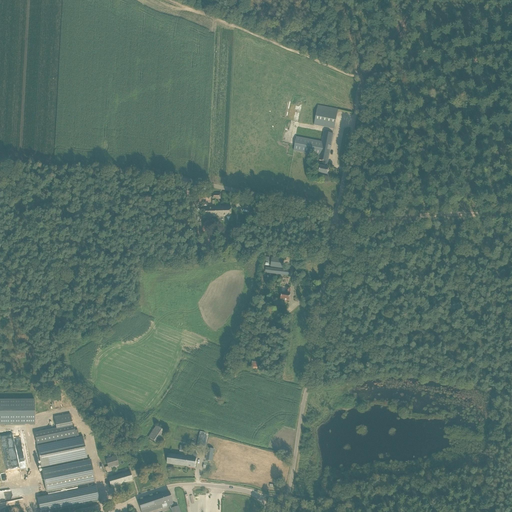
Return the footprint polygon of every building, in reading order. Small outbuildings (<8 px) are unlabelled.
[(334,129),(338,109),(318,105),(314,125),(334,129)] [(328,162),(333,134),(324,132),(322,142),(296,137),(294,151),(319,156),(318,160),(323,161),(322,167),(320,166),(319,173),(327,174),(328,168),(326,167),(327,162),(328,162)] [(203,218),(231,217),(230,207),(202,207),(202,214),(200,214),(200,217),(202,217),(203,217),(203,218)] [(283,268),(284,259),(272,258),(271,267),(283,268)] [(290,293),(290,289),(286,289),(285,293),(282,292),(281,299),(289,301),(290,294),(290,293)] [(34,400),(0,400),(0,425),(34,425),(34,400)] [(73,425),(34,433),(36,444),(75,436),(73,425)] [(156,425),(149,436),(157,441),(164,431),(156,425)] [(12,436),(3,438),(11,480),(21,478),(20,471),(19,471),(12,436)] [(87,458),(83,437),(37,446),(41,468),(87,458)] [(207,448),(206,460),(212,461),(214,449),(207,448)] [(191,454),(191,457),(168,454),(167,464),(195,468),(197,454),(191,454)] [(106,460),(108,466),(118,464),(116,457),(106,460)] [(46,491),(95,481),(90,461),(42,470),(46,491)] [(128,474),(114,478),(116,486),(123,484),(124,485),(131,483),(128,474)] [(96,487),(37,499),(39,511),(49,511),(99,502),(96,487)] [(179,511),(178,506),(174,507),(169,491),(138,502),(141,511),(149,511),(162,508),(162,507),(167,505),(168,507),(169,506),(170,509),(171,509),(171,511),(179,511)]
